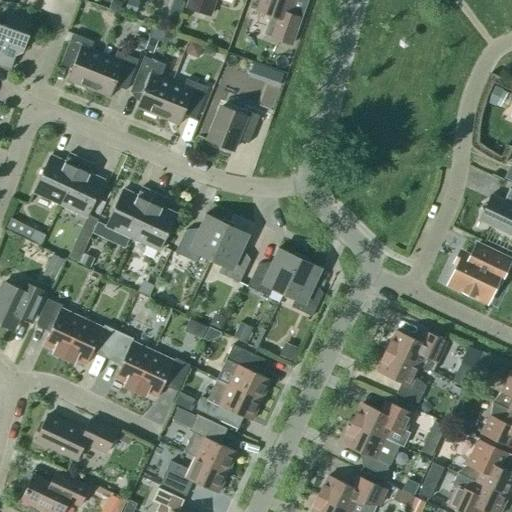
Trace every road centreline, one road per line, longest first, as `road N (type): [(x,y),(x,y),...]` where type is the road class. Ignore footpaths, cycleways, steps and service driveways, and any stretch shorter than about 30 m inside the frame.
road 1 (residential): [(309,191),(266,195),(197,176),(32,108)]
road 2 (residential): [(409,292),(451,205),(478,79),(491,49),(511,44)]
road 3 (unclassified): [(253,511),(367,271)]
road 4 (unclassified): [(309,191),(359,0)]
road 5 (residential): [(154,431),(47,380),(13,381)]
road 6 (residential): [(32,108),(69,13),(56,0)]
